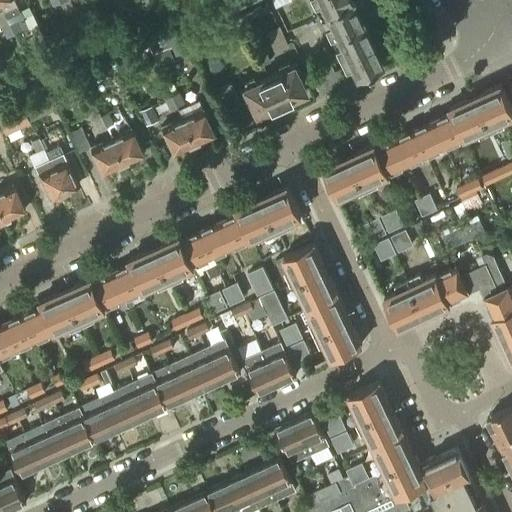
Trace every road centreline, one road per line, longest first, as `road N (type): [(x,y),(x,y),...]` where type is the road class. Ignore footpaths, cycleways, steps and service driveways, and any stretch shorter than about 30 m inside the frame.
road 1 (residential): [(47,511),(391,350)]
road 2 (residential): [(0,281),(291,143)]
road 3 (residential): [(291,143),(453,67),(485,45),(511,8)]
road 4 (residential): [(391,350),(291,143)]
road 5 (residential): [(407,343),(470,315),(508,390)]
